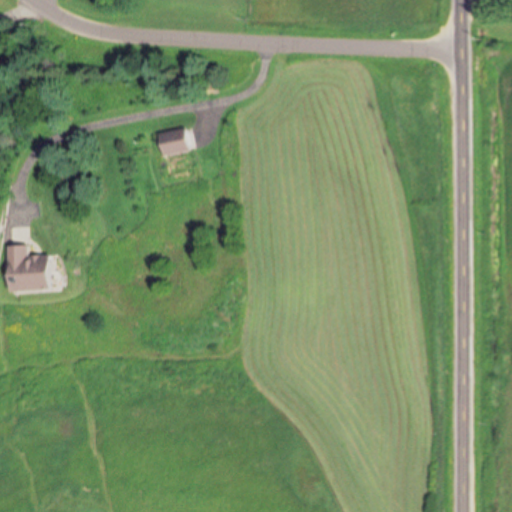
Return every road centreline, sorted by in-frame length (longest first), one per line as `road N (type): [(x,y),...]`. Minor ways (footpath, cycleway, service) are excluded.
road 1 (secondary): [(461,511),(459,0)]
road 2 (residential): [(460,54),(105,33),(29,0)]
